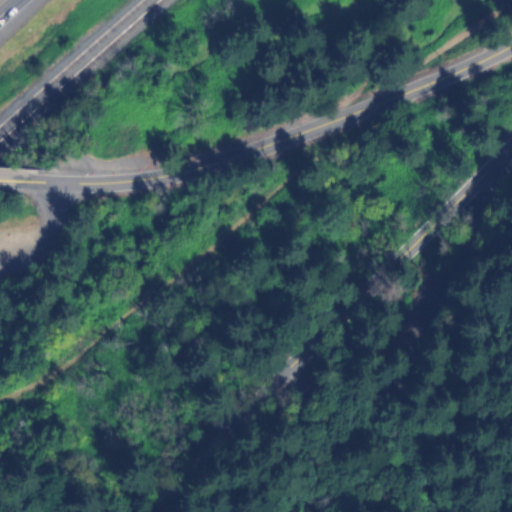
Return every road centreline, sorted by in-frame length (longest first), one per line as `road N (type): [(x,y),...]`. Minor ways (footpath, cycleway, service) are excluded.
road 1 (tertiary): [(163,511),(511,150)]
road 2 (secondary): [(511,53),(228,165),(111,187),(59,187)]
road 3 (track): [(332,125),(58,374),(0,403)]
road 4 (residential): [(455,216),(422,303),(276,483)]
